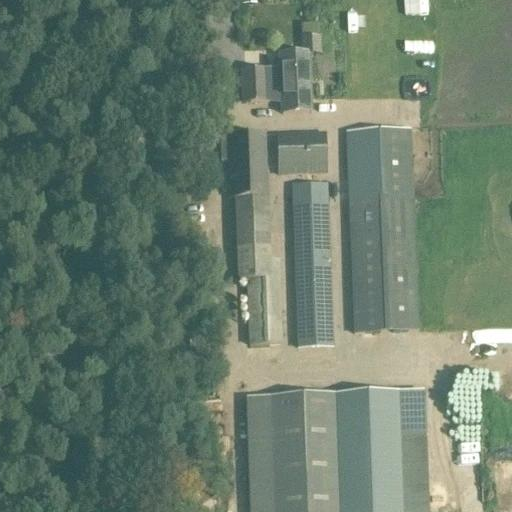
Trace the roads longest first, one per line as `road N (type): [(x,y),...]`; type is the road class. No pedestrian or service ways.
road 1 (track): [(96,38),(85,87),(96,156),(103,511)]
road 2 (track): [(0,126),(96,38)]
